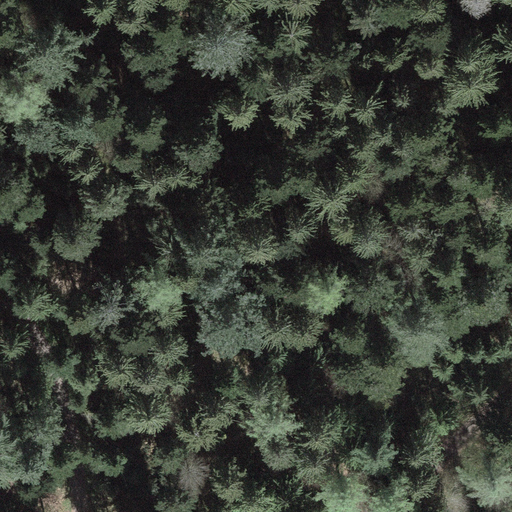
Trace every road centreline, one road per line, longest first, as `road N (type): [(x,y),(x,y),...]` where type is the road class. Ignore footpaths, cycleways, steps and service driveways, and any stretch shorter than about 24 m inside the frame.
road 1 (track): [(0,290),(49,336),(62,367),(81,511)]
road 2 (track): [(511,396),(386,511)]
